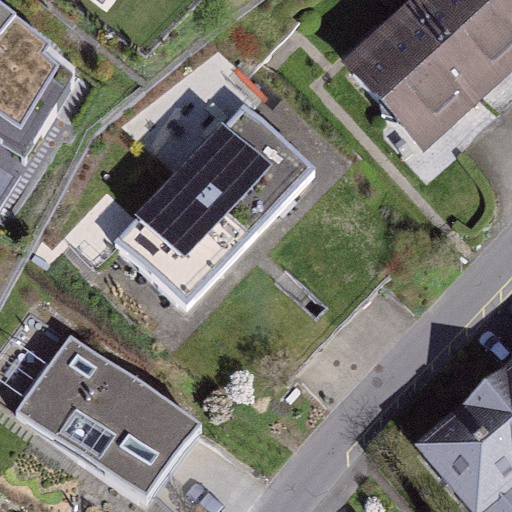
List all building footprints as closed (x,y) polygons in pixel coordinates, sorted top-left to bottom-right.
[(511,0),(452,0),(350,87),(420,169),(511,90),(511,0)] [(0,138),(13,147),(51,87),(37,76),(43,65),(0,29),(0,138)] [(245,111),(117,254),(189,319),(317,175),(245,111)] [(104,266),(141,225),(107,194),(70,235),(104,266)] [(199,436),(70,348),(18,422),(147,511),(199,436)] [(511,447),(487,468),(511,499),(511,447)]
